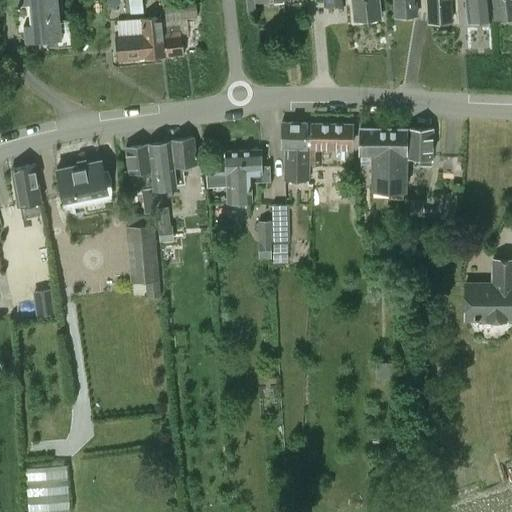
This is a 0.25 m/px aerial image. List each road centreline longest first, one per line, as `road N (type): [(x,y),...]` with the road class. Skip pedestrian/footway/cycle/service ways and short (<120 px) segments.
road 1 (tertiary): [(239,103),(352,96),(511,111)]
road 2 (tertiary): [(0,151),(101,123),(239,103)]
